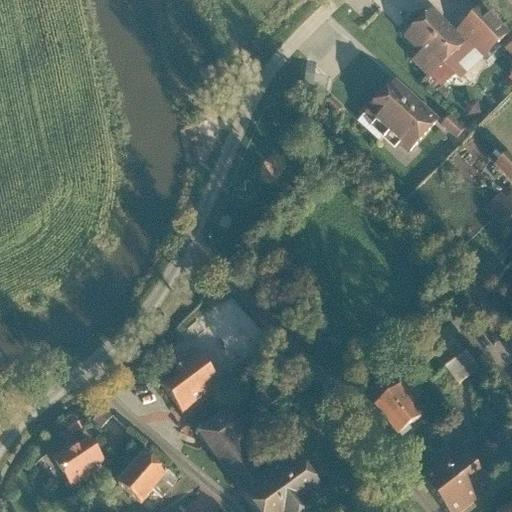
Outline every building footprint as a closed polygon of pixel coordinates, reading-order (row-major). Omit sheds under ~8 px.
[(511,34),(511,31),(487,7),(463,31),(490,57),(511,34)] [(467,49),(432,14),(407,39),(423,56),(412,66),(430,85),(467,49)] [(443,128),(396,85),(366,118),(414,160),(443,128)] [(342,113),(328,99),(321,107),(336,120),(342,113)] [(459,138),(468,127),(452,113),(442,124),(459,138)] [(511,182),(511,154),(508,150),(494,164),(511,182)] [(511,198),(507,203),(499,195),(482,211),(505,236),(511,229),(511,198)] [(479,374),(464,358),(446,374),(461,390),(479,374)] [(197,360),(159,390),(183,421),(221,391),(197,360)] [(414,403),(403,390),(376,414),(405,447),(417,437),(410,430),(421,420),(410,407),(414,403)] [(235,414),(199,440),(246,504),(268,488),(236,444),(250,434),(235,414)] [(511,440),(511,423),(503,431),(511,441),(511,440)] [(101,466),(88,445),(57,464),(74,490),(88,481),(85,476),(101,466)] [(457,511),(485,489),(459,457),(424,486),(445,511),(457,511)] [(164,477),(142,460),(118,490),(141,507),(154,490),(164,477)] [(313,511),(325,504),(298,467),(268,488),(246,504),(252,511),(313,511)] [(163,497),(173,484),(164,477),(154,490),(163,497)]
